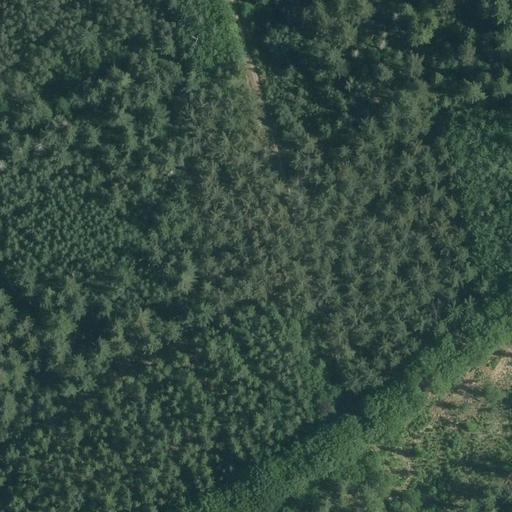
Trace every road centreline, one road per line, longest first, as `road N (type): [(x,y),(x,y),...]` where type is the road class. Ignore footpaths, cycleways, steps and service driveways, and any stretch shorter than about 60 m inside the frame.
road 1 (track): [(390,511),(315,289),(291,179),(234,0)]
road 2 (track): [(511,306),(358,428),(217,511)]
